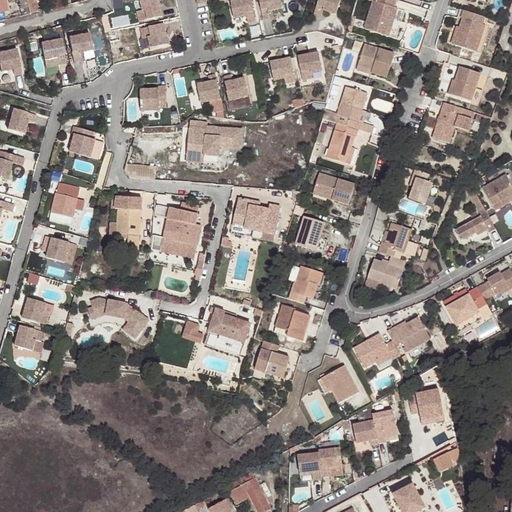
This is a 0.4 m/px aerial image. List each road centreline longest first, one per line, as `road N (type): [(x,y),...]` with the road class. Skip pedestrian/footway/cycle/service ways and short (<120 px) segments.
road 1 (residential): [(511,245),(410,298),(360,314),(347,308),(344,296),(443,0)]
road 2 (residential): [(166,305),(201,305),(223,200),(216,192),(127,182),(115,130),(118,74)]
road 3 (residential): [(118,74),(103,89),(57,107),(0,320)]
